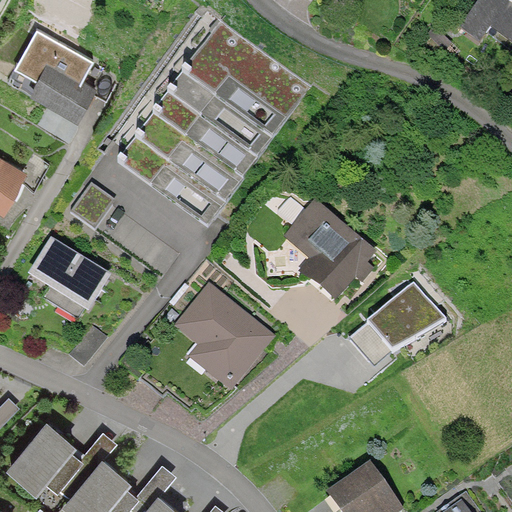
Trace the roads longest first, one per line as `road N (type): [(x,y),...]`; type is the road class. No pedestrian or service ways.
road 1 (residential): [(264,511),(190,447),(0,354)]
road 2 (residential): [(511,143),(465,100),(310,37),(260,0)]
